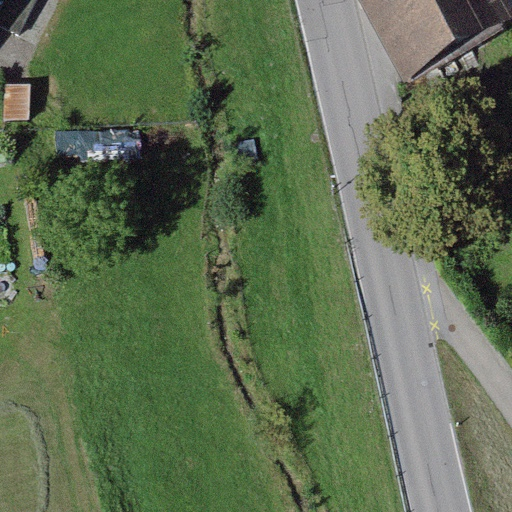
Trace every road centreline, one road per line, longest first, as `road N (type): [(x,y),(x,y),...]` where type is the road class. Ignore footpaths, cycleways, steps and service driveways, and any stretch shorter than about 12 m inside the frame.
road 1 (tertiary): [(327,0),(439,511)]
road 2 (track): [(395,296),(444,309),(511,398)]
